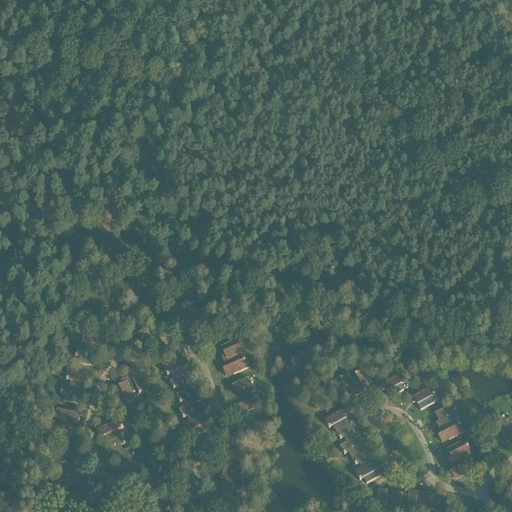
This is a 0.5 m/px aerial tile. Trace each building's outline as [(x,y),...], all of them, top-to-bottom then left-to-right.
[(134,284),(125,282),(120,305),(127,306),(128,303),(137,305),(140,290),(133,288),(134,284)] [(88,303),(87,307),(103,310),(104,306),(108,307),(110,298),(86,293),(84,302),(88,303)] [(157,297),(147,295),(143,318),(150,319),(150,316),(159,318),(162,302),(156,301),(157,297)] [(103,310),(87,307),(80,306),(78,316),(82,316),(81,323),(96,326),(98,317),(101,318),(103,310)] [(180,310),(171,308),(166,331),(173,333),(174,330),(183,331),(186,316),(179,315),(180,310)] [(205,311),(195,309),(191,332),(198,333),(198,330),(207,332),(210,317),(204,316),(205,311)] [(86,343),(85,348),(101,351),(102,346),(106,347),(107,338),(83,333),(81,342),(86,343)] [(224,363),(238,357),(246,353),(241,344),(237,346),(235,340),(220,347),(224,355),(221,356),(224,363)] [(99,358),(101,351),(85,348),(77,346),(75,356),(80,357),(79,362),(94,365),(96,357),(99,358)] [(172,373),(174,379),(175,380),(188,374),(188,373),(186,368),(189,366),(185,357),(163,367),(167,376),(172,373)] [(238,357),(224,363),(227,367),(223,369),(227,379),(249,368),(245,359),(241,361),(238,357)] [(131,376),(126,379),(132,393),(137,390),(139,395),(148,391),(138,369),(129,372),(131,376)] [(356,378),(353,380),(360,394),(364,392),(367,396),(375,391),(363,369),(354,374),(356,378)] [(71,381),(70,386),(85,389),(86,384),(90,385),(92,376),(68,371),(66,380),(71,381)] [(360,394),(353,380),(349,373),(339,378),(342,382),(337,385),(345,398),(352,394),(354,397),(360,394)] [(188,374),(175,380),(174,379),(170,381),(174,389),(178,387),(180,393),(181,394),(193,388),(195,387),(189,376),(188,374)] [(405,382),(400,374),(380,386),(383,391),(386,390),(391,398),(404,391),(401,385),(405,382)] [(235,401),(249,395),(257,392),(252,383),(248,384),(246,378),(231,385),(235,393),(232,395),(235,401)] [(136,400),(132,393),(126,379),(120,381),(121,385),(113,389),(119,403),(125,400),(127,404),(136,400)] [(84,396),(85,389),(70,386),(62,384),(60,394),(64,395),(63,401),(79,405),(81,395),(84,396)] [(435,395),(431,387),(410,399),(413,404),(416,403),(421,411),(434,404),(431,398),(435,395)] [(187,407),(197,402),(201,400),(196,390),(195,391),(193,388),(181,394),(180,393),(176,395),(180,403),(184,401),(187,406),(187,407)] [(252,400),(249,395),(235,401),(237,406),(233,408),(238,417),(260,407),(256,398),(252,400)] [(198,406),(197,402),(187,407),(187,406),(179,410),(184,418),(188,417),(190,421),(204,415),(199,405),(198,406)] [(439,429),(452,422),(459,418),(455,410),(451,412),(447,406),(434,414),(438,422),(435,423),(439,429)] [(59,419),(58,425),(74,428),(75,423),(79,423),(81,414),(57,409),(55,419),(59,419)] [(333,426),(335,431),(349,424),(345,417),(348,415),(345,409),(324,420),(329,429),(333,426)] [(204,415),(190,421),(182,425),(187,434),(191,432),(193,437),(207,431),(203,422),(206,421),(204,415)] [(495,422),(506,443),(511,440),(510,436),(511,435),(511,419),(511,418),(505,421),(503,417),(495,422)] [(107,441),(121,435),(119,430),(123,428),(119,420),(97,430),(101,438),(105,437),(107,441)] [(352,422),(349,424),(335,431),(340,440),(345,438),(347,442),(347,443),(357,438),(361,436),(355,425),(354,426),(352,422)] [(442,445),(463,433),(459,424),(455,427),(452,422),(439,429),(441,434),(437,436),(442,445)] [(74,428),(58,425),(51,423),(49,433),(53,434),(52,440),(67,443),(69,433),(73,434),(74,428)] [(258,439),(260,429),(236,424),(235,431),(238,432),(236,441),(252,444),(253,438),(258,439)] [(110,458),(113,456),(124,451),(123,451),(121,446),(125,444),(121,435),(107,441),(103,443),(110,458)] [(358,441),(357,438),(347,443),(347,442),(340,446),(343,453),(348,451),(351,457),(364,450),(359,440),(358,441)] [(452,465),(465,458),(472,454),(467,446),(463,448),(460,442),(447,450),(451,458),(448,459),(452,465)] [(114,460),(119,470),(133,463),(130,458),(135,456),(131,448),(123,451),(124,451),(113,456),(115,459),(114,460)] [(360,463),(362,468),(376,461),(371,451),(370,452),(368,448),(364,450),(351,457),(355,466),(360,463)] [(60,466),(62,470),(76,464),(74,459),(78,457),(74,449),(52,459),(56,468),(60,466)] [(231,456),(229,465),(244,468),(245,463),(250,464),(252,454),(228,449),(227,455),(231,456)] [(476,469),(471,460),(467,463),(465,458),(452,465),(454,470),(450,472),(455,481),(476,469)] [(140,460),(133,463),(119,470),(122,475),(124,474),(129,483),(143,476),(140,471),(144,469),(140,460)] [(376,461),(362,468),(355,471),(360,480),(364,478),(366,482),(379,476),(376,468),(378,466),(376,461)] [(79,471),(76,464),(62,470),(62,471),(55,475),(58,483),(63,481),(66,487),(79,481),(75,472),(79,471)] [(222,479),(225,480),(225,479),(236,482),(238,476),(242,477),(244,468),(229,465),(225,464),(222,479)] [(244,484),(236,482),(225,479),(225,480),(222,494),(237,497),(238,492),(242,493),(244,484)] [(92,492),(89,486),(69,496),(73,504),(77,502),(80,508),(93,501),(89,494),(92,492)] [(407,496),(405,510),(415,511),(415,507),(420,508),(421,508),(423,493),(415,492),(415,488),(409,487),(407,496)] [(388,511),(390,497),(386,496),(387,492),(378,490),(373,511),(383,511),(384,511),(388,511)] [(429,511),(430,510),(435,510),(438,496),(429,494),(430,493),(424,492),(423,493),(421,508),(420,508),(419,511),(429,511)] [(405,510),(407,496),(391,493),(390,497),(388,511),(387,511),(399,511),(400,509),(405,510)] [(245,499),(237,497),(222,494),(221,500),(224,501),(222,510),(229,511),(237,511),(238,508),(243,509),(245,499)] [(438,496),(435,510),(434,511),(451,511),(453,502),(444,500),(445,497),(438,496)] [(166,511),(165,510),(169,508),(166,503),(145,511),(166,511)]
